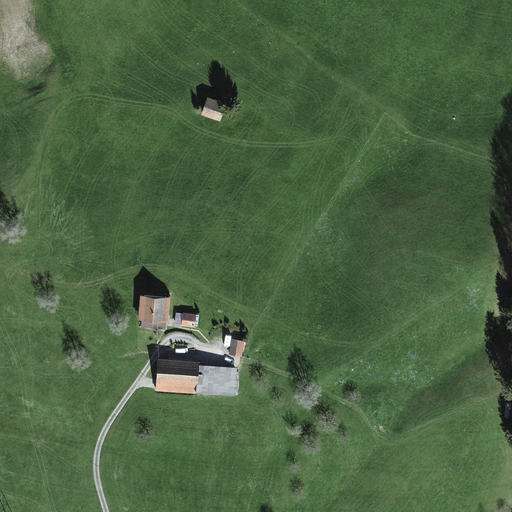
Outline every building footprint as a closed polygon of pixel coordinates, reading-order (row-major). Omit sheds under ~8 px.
[(227,102),(208,96),(202,114),(222,120),(227,102)] [(170,296),(141,294),(138,319),(143,319),(142,327),(167,329),(170,296)] [(197,313),(182,312),(181,325),(195,327),(197,313)] [(245,340),(231,338),(228,354),(242,356),(245,340)] [(236,363),(158,359),(156,388),(235,393),(236,363)]
